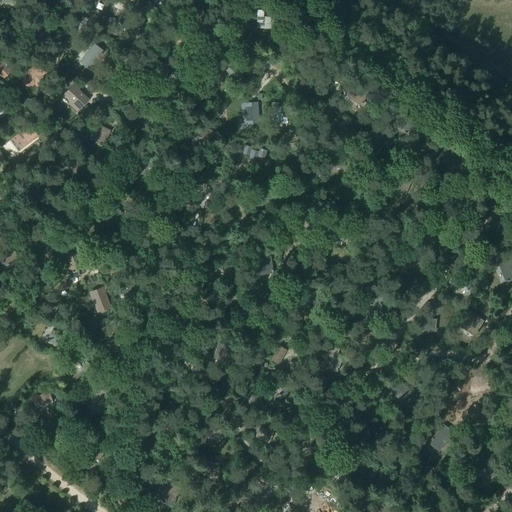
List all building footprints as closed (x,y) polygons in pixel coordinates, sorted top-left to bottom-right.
[(87,0),(82,10),(89,13),(95,0),(87,0)] [(115,1),(113,6),(127,13),(130,7),(115,1)] [(147,2),(144,7),(158,15),(161,10),(147,2)] [(135,11),(124,31),(131,35),(142,15),(135,11)] [(257,14),(256,28),(274,30),(275,19),(263,18),(263,12),(257,11),(257,14)] [(50,28),(40,25),(40,21),(35,21),(31,36),(47,40),(50,28)] [(189,37),(179,34),(179,32),(175,31),(171,43),(186,48),(189,37)] [(92,44),(80,59),(91,67),(102,52),(92,44)] [(306,51),(303,62),(320,67),(323,56),(311,53),(313,47),(307,45),(306,51)] [(15,69),(10,65),(10,66),(3,59),(0,61),(0,75),(3,79),(15,69)] [(37,62),(19,79),(29,89),(35,84),(38,88),(47,80),(43,75),(46,72),(45,71),(48,68),(44,64),(41,67),(37,62)] [(234,63),(226,71),(237,82),(244,75),(236,67),(237,66),(234,63)] [(347,98),(345,102),(353,106),(355,102),(361,106),(369,91),(361,87),(363,84),(357,80),(347,98)] [(126,81),(125,84),(131,84),(130,94),(145,95),(146,84),(135,83),(135,82),(126,81)] [(75,84),(64,95),(73,103),(74,102),(80,108),(87,100),(77,90),(79,88),(75,84)] [(257,102),(244,103),(246,125),(259,124),(257,102)] [(287,124),(287,107),(278,107),(278,103),(272,103),(271,124),(287,124)] [(400,113),(394,123),(409,132),(415,121),(400,113)] [(96,123),(89,139),(104,146),(111,130),(96,123)] [(28,124),(9,138),(18,150),(38,135),(28,124)] [(203,132),(198,129),(191,141),(206,149),(215,134),(205,128),(203,132)] [(459,150),(449,144),(451,140),(445,138),(438,152),(453,160),(459,150)] [(244,144),(242,154),(249,156),(248,158),(256,160),(257,157),(264,159),(266,150),(259,148),(258,151),(251,149),(251,146),(244,144)] [(337,146),(330,146),(328,167),(343,168),(345,152),(337,151),(337,146)] [(75,157),(66,167),(82,181),(90,171),(75,157)] [(160,165),(143,161),(140,174),(157,179),(160,165)] [(496,171),(489,170),(486,191),(501,193),(503,177),(495,176),(496,171)] [(412,179),(397,173),(391,188),(405,194),(412,179)] [(34,187),(22,195),(26,201),(43,189),(36,179),(31,182),(34,187)] [(259,196),(273,196),(273,179),(267,179),(267,183),(258,183),(259,196)] [(195,181),(190,183),(191,187),(196,203),(211,199),(207,183),(197,186),(195,181)] [(459,215),(451,213),(452,208),(446,207),(440,226),(454,230),(459,215)] [(118,216),(122,214),(118,208),(114,211),(112,208),(98,218),(104,227),(118,217),(118,216)] [(137,222),(134,225),(149,239),(158,232),(148,219),(140,225),(137,222)] [(346,229),(326,224),(321,239),(328,241),(329,238),(342,242),(346,229)] [(5,248),(3,246),(0,250),(0,261),(6,267),(17,255),(7,246),(5,248)] [(80,250),(64,256),(68,267),(66,267),(70,278),(86,272),(81,259),(83,258),(80,250)] [(413,255),(397,250),(393,262),(409,267),(413,255)] [(215,254),(199,254),(199,271),(214,271),(215,254)] [(257,276),(272,273),(270,257),(264,258),(263,254),(254,255),(257,276)] [(511,259),(499,264),(505,282),(511,279),(511,259)] [(452,276),(449,282),(467,292),(471,285),(452,276)] [(127,278),(122,278),(120,295),(137,296),(138,283),(127,283),(127,278)] [(107,292),(104,286),(89,292),(97,313),(111,307),(105,293),(107,292)] [(328,300),(316,291),(305,304),(318,314),(328,300)] [(369,320),(384,311),(379,303),(383,300),(379,295),(361,306),(369,320)] [(185,300),(176,298),(171,318),(186,322),(191,305),(184,304),(185,300)] [(483,321),(470,313),(461,328),(475,335),(483,321)] [(436,320),(419,318),(418,331),(434,332),(436,320)] [(67,333),(62,331),(60,334),(52,330),(47,341),(60,347),(67,333)] [(136,339),(124,332),(117,345),(129,352),(136,339)] [(233,348),(218,343),(213,358),(227,364),(233,348)] [(279,346),(271,360),(278,364),(286,350),(279,346)] [(343,358),(328,351),(322,367),(336,373),(343,358)] [(82,355),(76,360),(88,377),(95,373),(82,355)] [(150,374),(150,390),(175,392),(176,379),(166,379),(166,374),(150,374)] [(399,381),(390,391),(406,405),(415,395),(399,381)] [(473,383),(470,384),(472,398),(479,396),(478,393),(487,391),(486,384),(474,386),(473,383)] [(296,398),(292,395),(294,393),(289,386),(283,391),(284,393),(280,396),(279,394),(274,399),(277,404),(280,403),(283,407),(286,405),(289,408),(294,403),(292,401),(296,398)] [(111,397),(97,389),(89,404),(103,411),(111,397)] [(35,408),(52,402),(49,392),(37,396),(36,393),(30,395),(35,408)] [(221,425),(210,424),(211,420),(203,420),(202,437),(220,438),(221,425)] [(511,424),(506,421),(502,427),(511,435),(511,424)] [(274,432),(260,426),(255,438),(268,444),(274,432)] [(442,426),(429,443),(439,452),(452,435),(442,426)] [(144,462),(159,451),(149,439),(135,450),(144,462)] [(106,446),(92,440),(85,455),(100,461),(106,446)] [(349,454),(336,473),(346,480),(353,470),(359,461),(349,454)] [(495,459),(479,459),(479,477),(494,476),(495,459)] [(203,460),(200,473),(217,476),(220,464),(203,460)] [(153,497),(172,506),(182,486),(163,477),(153,497)] [(236,494),(232,499),(237,504),(242,500),(236,494)] [(388,511),(390,509),(388,507),(379,505),(380,501),(375,499),(371,511),(388,511)]
